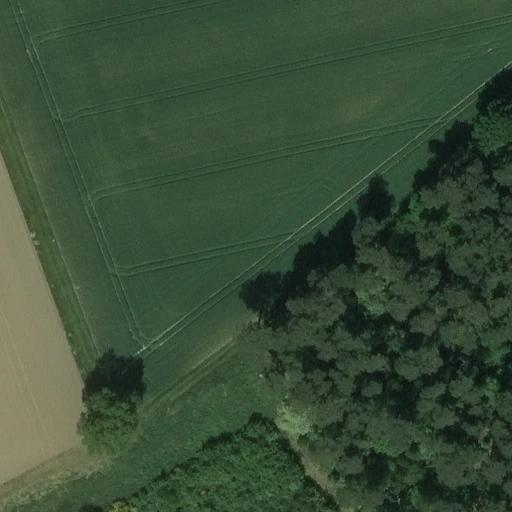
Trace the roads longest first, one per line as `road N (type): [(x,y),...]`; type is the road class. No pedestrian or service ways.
road 1 (track): [(7,511),(115,454),(511,144)]
road 2 (track): [(0,143),(105,407),(115,454)]
